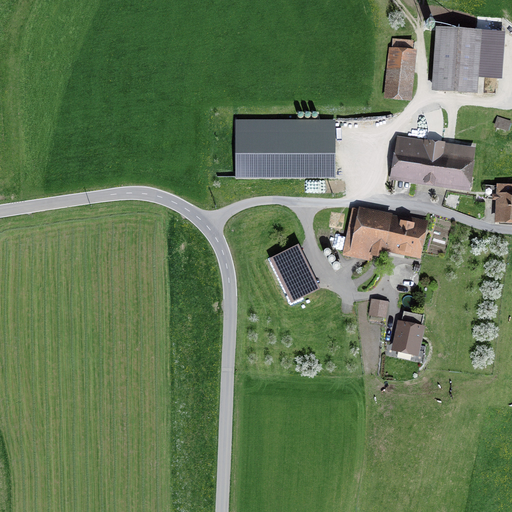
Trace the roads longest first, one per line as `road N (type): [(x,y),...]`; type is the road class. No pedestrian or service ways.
road 1 (unclassified): [(207,225),(261,200),(408,205),(511,231)]
road 2 (tertiary): [(207,225),(229,281),(223,511)]
road 3 (track): [(393,0),(420,38),(421,94),(382,143),(358,203)]
road 4 (tertiary): [(0,210),(149,193),(207,225)]
road 5 (track): [(398,264),(371,297),(354,298),(330,284),(296,202)]
